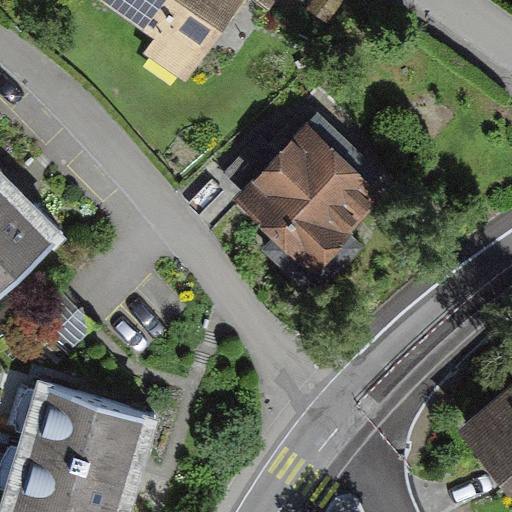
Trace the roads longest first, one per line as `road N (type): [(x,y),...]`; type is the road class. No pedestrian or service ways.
road 1 (residential): [(344,423),(272,353),(180,224),(73,105),(0,43)]
road 2 (tertiary): [(511,273),(393,371),(344,423)]
